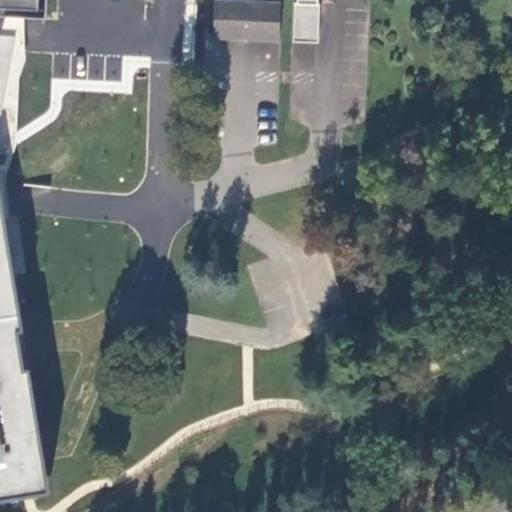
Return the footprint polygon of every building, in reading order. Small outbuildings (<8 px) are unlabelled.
[(0,0),(0,17),(43,19),(44,0),(0,0)] [(296,0),(296,3),(294,3),(293,42),(319,43),(320,4),(318,4),(318,0),(296,0)] [(212,37),(276,41),(278,4),(213,1),(212,37)] [(0,502),(28,498),(50,495),(44,461),(41,444),(38,427),(26,352),(21,321),(13,275),(0,195),(0,131),(13,38),(0,37),(0,502)] [(263,68),(277,70),(280,45),(265,44),(263,68)]
